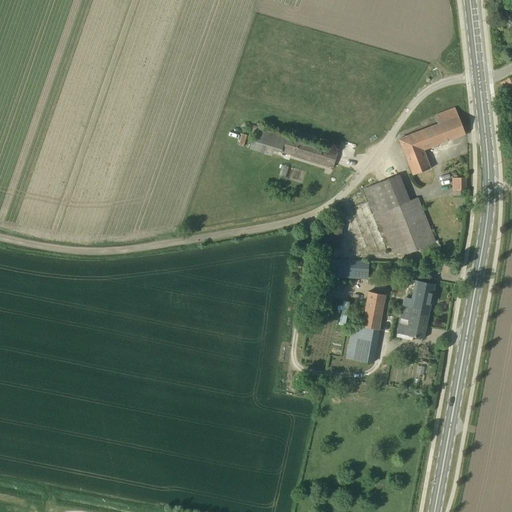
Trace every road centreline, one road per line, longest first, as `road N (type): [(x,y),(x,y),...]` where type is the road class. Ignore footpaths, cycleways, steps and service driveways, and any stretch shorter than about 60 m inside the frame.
road 1 (track): [(0,237),(120,250),(297,219),(343,192),(424,91),(466,78)]
road 2 (primary): [(434,511),(486,221),(478,78)]
